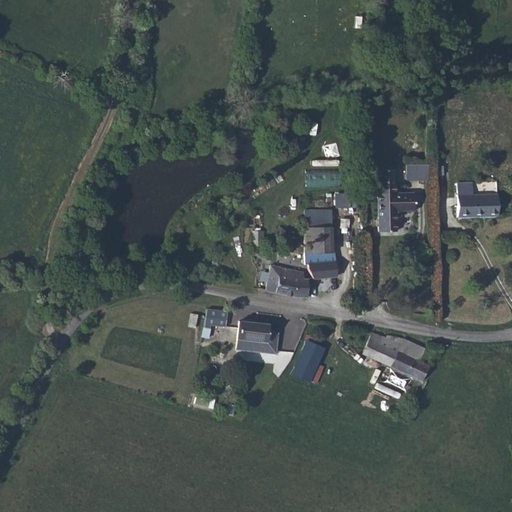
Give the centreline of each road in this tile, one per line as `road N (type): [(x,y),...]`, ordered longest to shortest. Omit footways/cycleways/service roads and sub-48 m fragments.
road 1 (unclassified): [(0,454),(81,314),(132,286),(192,285),(439,333),(511,335)]
road 2 (track): [(64,339),(53,325),(51,291),(58,221),(98,143),(131,0)]
